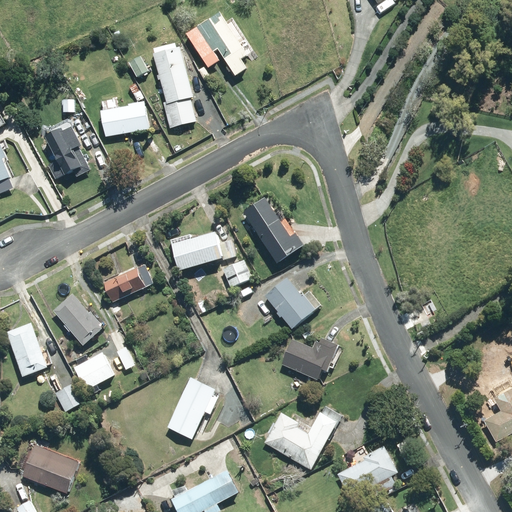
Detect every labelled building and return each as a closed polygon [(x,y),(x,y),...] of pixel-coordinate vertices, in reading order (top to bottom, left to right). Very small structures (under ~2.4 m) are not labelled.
[(193,0),(192,0),(186,3),(190,10),(197,6),(193,0)] [(379,0),(354,0),(362,11),(379,0)] [(210,69),(222,61),(216,52),(220,50),(237,76),(249,69),(243,60),(250,56),(222,13),(188,35),(210,69)] [(156,56),(169,102),(164,104),(171,129),(198,122),(192,99),(195,98),(182,49),(178,50),(177,44),(156,50),(157,55),(156,56)] [(142,57),(131,63),(139,78),(150,72),(142,57)] [(127,68),(123,61),(118,64),(122,71),(127,68)] [(136,85),(131,88),(139,102),(145,99),(136,85)] [(105,111),(103,112),(107,138),(152,130),(147,103),(131,105),(131,107),(120,109),(118,100),(103,103),(105,111)] [(81,148),(84,146),(74,128),(66,132),(64,129),(47,138),(60,162),(50,167),(57,180),(76,171),(79,178),(92,171),(81,148)] [(4,160),(8,159),(1,142),(0,141),(0,194),(14,189),(10,179),(12,178),(4,160)] [(24,145),(15,150),(20,160),(29,155),(24,145)] [(268,199),(246,214),(279,265),(306,247),(298,235),(293,238),(268,199)] [(225,262),(238,258),(234,242),(220,245),(217,234),(193,241),(191,236),(173,241),(181,272),(224,260),(225,262)] [(246,261),(225,271),(233,289),(254,279),(246,261)] [(139,269),(106,285),(115,303),(129,296),(127,293),(137,289),(139,293),(155,285),(147,267),(139,270),(139,269)] [(280,313),(278,314),(282,319),(283,318),(293,330),(318,311),(306,296),(305,298),(290,279),(267,297),(280,313)] [(101,326),(103,325),(92,313),(91,314),(74,295),(55,312),(67,325),(65,327),(71,333),(72,332),(85,347),(104,330),(101,326)] [(422,307),(427,316),(437,311),(431,301),(422,307)] [(117,303),(113,305),(117,313),(122,311),(117,303)] [(252,304),(245,310),(249,315),(257,309),(252,304)] [(33,324),(8,334),(24,378),(50,369),(33,324)] [(295,341),(284,366),(319,381),(324,370),(329,372),(340,347),(324,340),(322,345),(318,343),(315,350),(295,341)] [(128,346),(119,350),(129,370),(138,366),(128,346)] [(105,352),(77,366),(88,390),(117,375),(105,352)] [(216,395),(218,391),(194,379),(169,429),(194,441),(208,413),(213,416),(222,398),(216,395)] [(77,384),(57,394),(67,413),(86,403),(77,384)] [(271,435),(266,445),(313,472),(344,417),(327,407),(314,430),(302,423),(301,424),(283,414),(277,425),(275,424),(269,434),(271,435)] [(81,463),(36,446),(24,477),(68,495),(81,463)] [(364,459),(366,461),(340,476),(353,500),(372,489),(377,499),(398,487),(393,478),(400,474),(386,447),(364,459)] [(222,511),(218,505),(241,493),(230,472),(174,501),(179,511),(205,511),(206,511),(205,511),(222,511)] [(396,511),(391,501),(369,511),(396,511)] [(36,511),(31,502),(18,509),(19,511),(36,511)]
